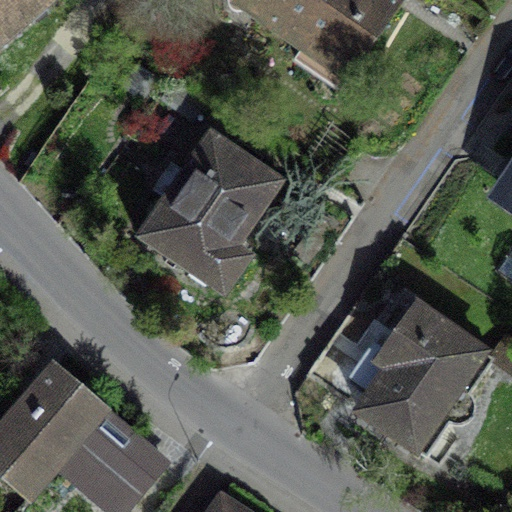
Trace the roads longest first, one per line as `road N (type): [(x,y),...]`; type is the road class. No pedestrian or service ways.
road 1 (residential): [(238,428),(511,36)]
road 2 (residential): [(0,204),(128,339),(238,428)]
road 3 (residential): [(238,428),(364,511)]
